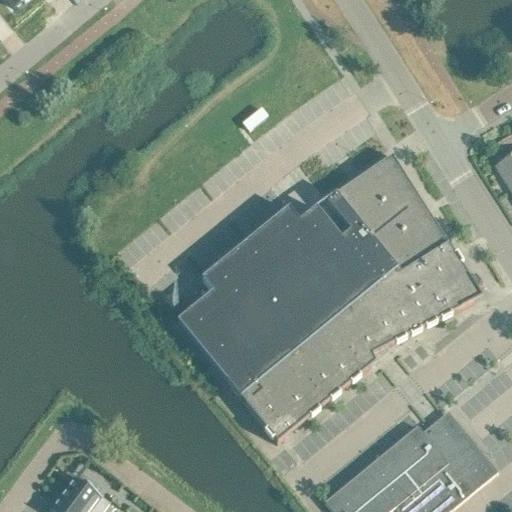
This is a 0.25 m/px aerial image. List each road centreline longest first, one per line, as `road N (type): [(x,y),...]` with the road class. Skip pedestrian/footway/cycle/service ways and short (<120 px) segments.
road 1 (residential): [(178,511),(86,441),(53,444),(4,511)]
road 2 (unclassified): [(436,143),(345,0)]
road 3 (unclassified): [(511,261),(436,143)]
road 4 (residential): [(94,0),(0,79)]
